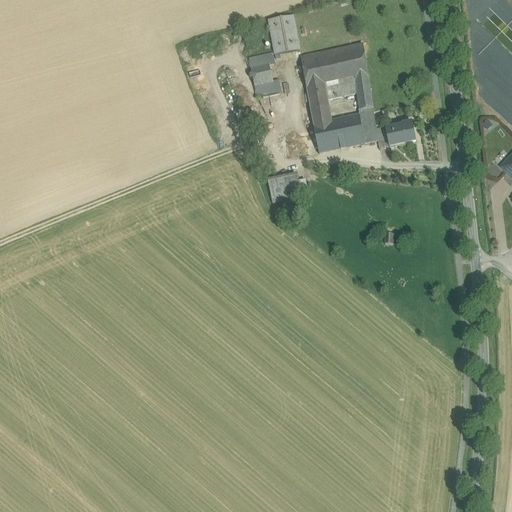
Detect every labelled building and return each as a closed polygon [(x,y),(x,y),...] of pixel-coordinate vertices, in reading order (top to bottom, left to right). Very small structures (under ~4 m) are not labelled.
[(294,17),(269,22),(275,56),(280,56),(300,52),(294,17)] [(386,131),(387,131),(387,129),(378,131),(363,52),(302,64),(320,155),(388,141),(386,131)] [(270,66),(251,70),(255,87),(274,83),(274,82),(273,82),(270,67),(270,66)] [(387,131),(386,131),(388,141),(390,148),(416,143),(412,124),(403,126),(404,127),(387,131)] [(511,158),(502,169),(511,178),(511,158)] [(298,177),(269,183),(273,205),(302,199),(298,177)] [(394,236),(386,235),(385,246),(394,246),(394,236)]
